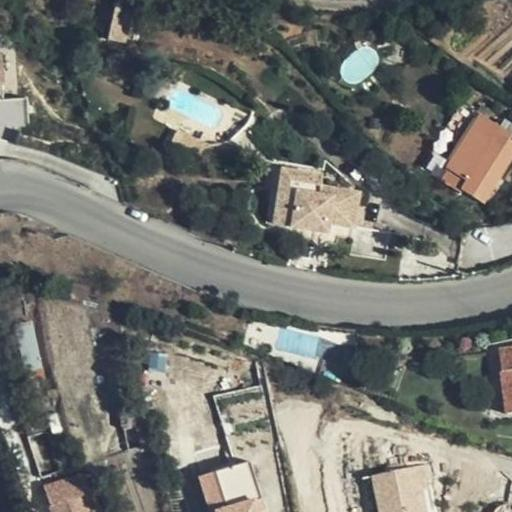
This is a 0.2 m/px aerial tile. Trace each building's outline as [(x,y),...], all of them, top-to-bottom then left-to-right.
[(0,80),(8,77),(0,58),(0,80)] [(487,205),(511,165),(511,130),(484,114),(450,168),(470,180),(463,190),(487,205)] [(280,220),(323,229),(324,221),(336,223),(361,229),(369,193),(332,186),(334,178),(311,172),(308,190),(288,185),(280,220)] [(324,221),(323,229),(334,232),(336,223),(324,221)] [(18,324),(32,365),(45,361),(31,320),(18,324)] [(511,346),(497,348),(505,410),(511,408),(511,346)] [(211,468),(199,472),(208,507),(215,505),(216,511),(267,511),(253,460),(211,470),(211,468)] [(438,511),(433,465),(376,471),(380,511),(438,511)] [(99,505),(89,474),(43,488),(50,511),(89,511),(88,508),(99,505)]
